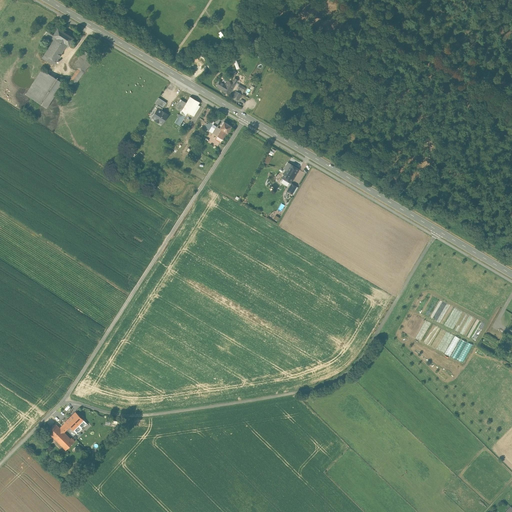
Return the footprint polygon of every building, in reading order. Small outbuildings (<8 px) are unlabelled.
[(73,38),(58,29),(54,35),(68,44),(69,45),(73,38)] [(218,33),(222,38),(226,35),(222,29),(218,33)] [(68,44),(54,35),(47,30),(44,35),(53,41),(42,58),(51,64),(54,65),(68,44)] [(95,58),(84,50),(74,65),(79,68),(84,72),(95,58)] [(79,68),(70,81),(75,85),(84,72),(79,68)] [(63,83),(42,69),(26,95),(47,108),(63,83)] [(232,83),(228,80),(225,84),(219,81),(216,86),(222,90),(229,95),(236,82),(235,82),(233,81),(232,83)] [(243,93),(246,87),(239,84),(236,90),(243,93)] [(242,94),(236,91),(232,97),(238,100),(242,94)] [(186,103),(182,110),(183,110),(187,113),(191,115),(197,105),(199,102),(190,97),(186,103)] [(166,103),(158,98),(155,103),(157,105),(163,108),(166,103)] [(186,103),(180,99),(175,108),(182,111),(183,110),(182,110),(186,103)] [(166,113),(162,111),(161,111),(163,108),(157,105),(156,108),(158,109),(152,117),(155,119),(155,120),(158,123),(159,122),(162,124),(168,115),(165,114),(166,113)] [(197,105),(191,115),(194,116),(200,106),(197,105)] [(182,111),(175,123),(180,125),(187,113),(183,110),(182,111)] [(231,126),(224,122),(220,129),(221,130),(226,133),(227,133),(231,126)] [(226,133),(221,130),(217,136),(222,139),(226,133)] [(299,169),(288,163),(284,169),(287,170),(282,178),(290,183),(299,169)] [(296,187),(291,184),(287,191),(292,194),(296,187)] [(88,424),(75,411),(65,422),(70,426),(77,434),(88,424)] [(65,422),(60,428),(63,431),(65,433),(66,431),(65,431),(70,426),(65,422)] [(56,423),(47,432),(55,439),(63,431),(60,428),(56,423)] [(65,433),(63,431),(55,439),(66,450),(75,441),(71,438),(70,438),(65,433)]
